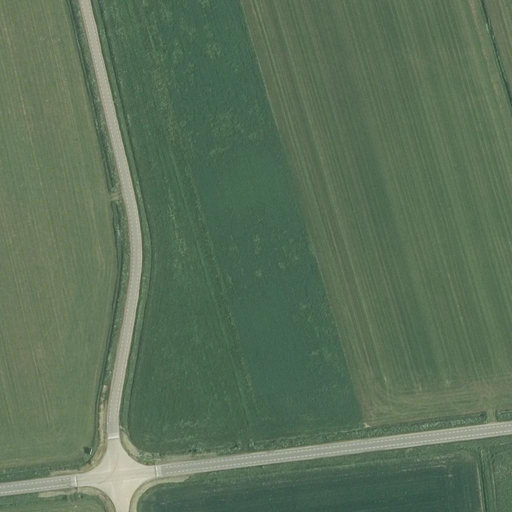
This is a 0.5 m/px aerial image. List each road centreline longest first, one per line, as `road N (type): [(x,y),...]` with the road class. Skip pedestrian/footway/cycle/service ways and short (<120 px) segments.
road 1 (tertiary): [(110,475),(107,422),(130,273),(129,222),(79,0)]
road 2 (tertiary): [(511,426),(110,475)]
